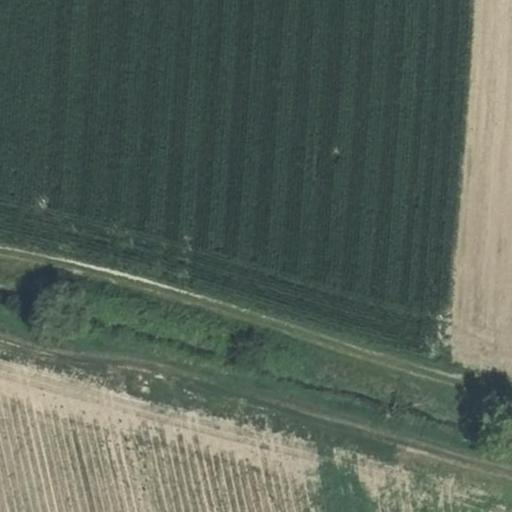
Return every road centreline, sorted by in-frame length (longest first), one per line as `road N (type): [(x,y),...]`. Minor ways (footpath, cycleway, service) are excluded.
road 1 (track): [(511,398),(212,304),(0,250)]
road 2 (track): [(511,474),(140,360),(62,356),(0,337)]
